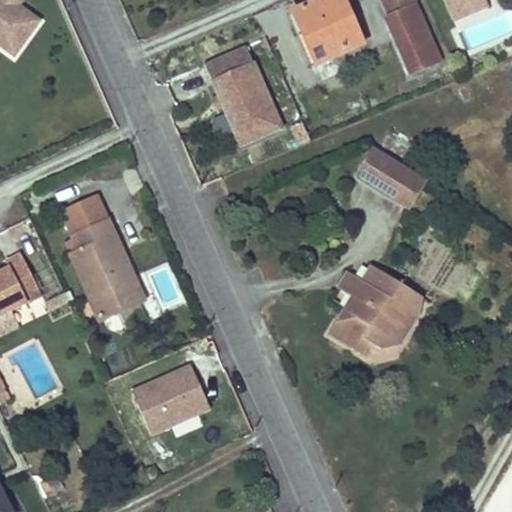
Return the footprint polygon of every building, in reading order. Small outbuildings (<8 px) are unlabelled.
[(0,0),(0,48),(11,56),(36,23),(16,8),(8,3),(6,0),(0,0)] [(17,0),(6,0),(8,3),(16,8),(20,3),(17,0)] [(324,0),(293,14),(303,38),(310,36),(322,64),(363,46),(342,0),(324,0)] [(417,3),(415,0),(382,0),(389,15),(387,17),(411,71),(438,59),(414,5),(417,3)] [(446,0),(455,20),(487,6),(484,0),(446,0)] [(310,36),(303,38),(299,40),(310,68),(322,64),(310,36)] [(244,46),(203,64),(239,146),(280,128),(244,46)] [(373,150),(357,177),(408,208),(424,181),(373,150)] [(79,253),(74,255),(91,296),(87,298),(98,321),(136,303),(127,281),(131,279),(96,199),(62,213),(79,253)] [(0,273),(0,316),(41,296),(21,255),(6,263),(9,269),(0,273)] [(74,255),(70,257),(87,298),(91,296),(74,255)] [(350,311),(345,308),(330,333),(367,356),(375,344),(380,347),(394,345),(396,342),(400,344),(418,315),(412,312),(421,297),(371,267),(362,281),(348,273),(338,289),(352,297),(356,300),(350,311)] [(131,279),(127,281),(136,303),(141,301),(131,279)] [(352,297),(345,308),(350,311),(356,300),(352,297)] [(209,409),(190,366),(131,393),(150,436),(209,409)] [(0,511),(8,511),(0,495),(0,511)]
